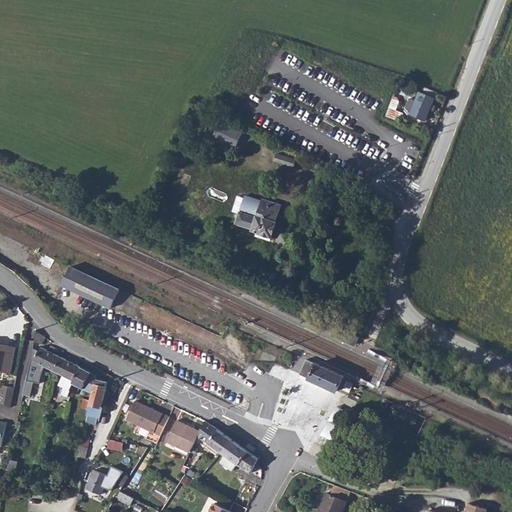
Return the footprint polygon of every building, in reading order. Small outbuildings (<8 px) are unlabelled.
[(419,91),(410,114),(425,119),(434,97),(419,91)] [(202,134),(238,146),(244,129),(207,117),(202,134)] [(278,152),(276,160),(293,166),(296,159),(278,152)] [(233,210),(239,212),(245,195),(239,193),(233,210)] [(263,198),(257,216),(240,211),(237,223),(254,228),(253,229),(272,235),(277,221),(276,221),(281,204),(263,198)] [(71,267),(62,285),(111,307),(120,289),(71,267)] [(335,324),(331,334),(355,345),(359,335),(335,324)] [(36,330),(33,341),(42,345),(45,337),(39,333),(36,330)] [(0,344),(0,370),(12,373),(17,348),(0,344)] [(56,373),(54,372),(61,357),(40,347),(38,352),(32,349),(25,380),(33,382),(40,383),(41,373),(45,367),(51,370),(50,374),(54,376),(56,373)] [(61,357),(54,372),(56,373),(63,377),(58,386),(64,388),(62,395),(68,397),(73,382),(81,367),(61,357)] [(307,359),(300,374),(336,391),(344,376),(307,359)] [(81,367),(73,382),(93,393),(96,379),(97,376),(91,373),(91,372),(81,367)] [(93,393),(86,422),(96,424),(98,418),(101,418),(103,408),(101,407),(108,382),(96,379),(93,393)] [(25,380),(22,395),(30,396),(33,382),(25,380)] [(15,386),(2,383),(0,394),(0,400),(11,406),(15,386)] [(353,409),(356,399),(347,396),(344,406),(353,409)] [(126,419),(159,436),(169,417),(136,400),(126,419)] [(348,412),(337,407),(332,418),(342,423),(348,412)] [(178,443),(191,449),(198,435),(200,431),(176,420),(167,441),(177,446),(178,443)] [(200,431),(198,435),(222,452),(227,446),(232,439),(208,422),(205,421),(200,431)] [(341,426),(331,422),(325,433),(336,437),(341,426)] [(91,436),(83,435),(80,446),(88,448),(91,436)] [(232,439),(227,446),(231,449),(235,442),(232,439)] [(349,439),(344,448),(349,451),(354,441),(349,439)] [(123,448),(124,442),(110,440),(109,446),(123,448)] [(227,446),(222,452),(224,454),(220,461),(232,470),(237,463),(250,473),(258,458),(235,442),(231,449),(227,446)] [(85,459),(88,448),(80,446),(77,457),(85,459)] [(16,462),(9,461),(7,472),(14,473),(16,462)] [(92,470),(85,488),(100,494),(101,492),(107,495),(109,490),(113,492),(123,473),(112,466),(107,476),(92,470)] [(342,511),(351,493),(335,487),(331,496),(326,493),(317,511),(342,511)] [(133,499),(119,492),(116,499),(129,506),(133,499)] [(485,511),(487,506),(468,500),(464,511),(485,511)]
